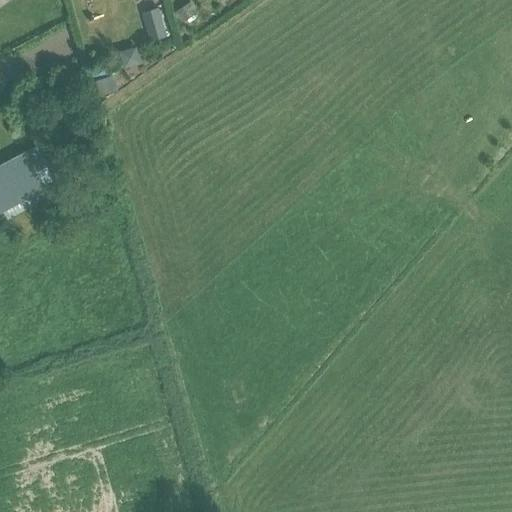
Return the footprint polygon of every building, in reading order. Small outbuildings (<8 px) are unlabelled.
[(191,1),(176,12),(182,21),(197,11),(191,1)] [(160,7),(143,12),(150,40),(167,36),(160,7)] [(111,50),(117,67),(134,62),(129,44),(111,50)] [(12,54),(0,59),(0,84),(22,73),(12,54)] [(112,75),(95,81),(101,97),(118,90),(112,75)] [(37,147),(0,165),(0,221),(57,192),(52,183),(45,187),(39,175),(49,170),(37,147)]
